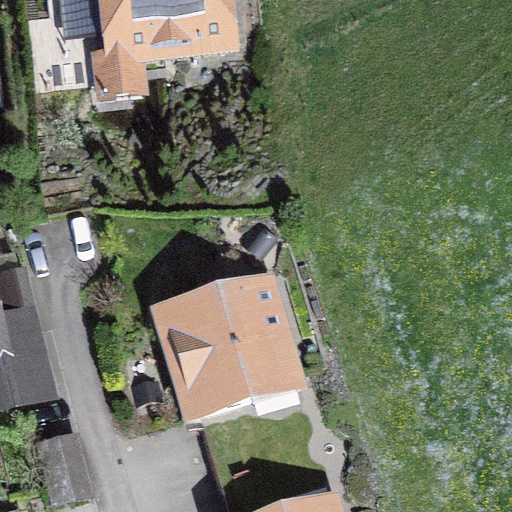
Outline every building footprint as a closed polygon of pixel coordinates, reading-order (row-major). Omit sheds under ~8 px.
[(220,0),(46,0),(54,62),(96,58),(101,103),(143,98),(138,53),(225,44),(220,0)] [(0,409),(51,397),(21,276),(0,281),(0,409)] [(197,419),(214,478),(316,447),(269,287),(167,317),(197,419)] [(77,442),(41,451),(50,486),(86,477),(77,442)] [(334,511),(333,506),(316,447),(214,478),(224,511),(334,511)] [(86,477),(50,486),(55,507),(91,498),(86,477)]
